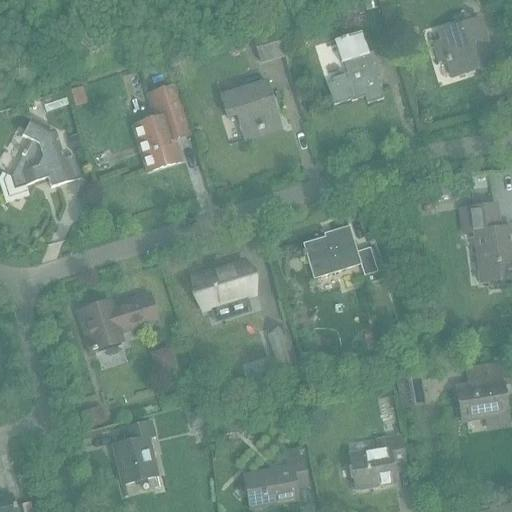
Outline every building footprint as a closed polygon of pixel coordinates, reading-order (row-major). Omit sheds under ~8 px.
[(452,78),(493,65),(479,19),(455,27),(459,39),(444,44),(443,42),(433,45),(439,61),(446,59),(452,78)] [(260,62),(281,55),(273,29),(251,35),(260,62)] [(367,104),(383,99),(374,72),(379,70),(373,52),(368,54),(361,32),(340,38),(347,60),(342,62),(346,74),(332,78),(333,83),(327,85),(333,105),(351,100),(351,102),(365,97),(367,104)] [(260,130),(279,124),(266,82),(220,96),(227,119),(240,115),(245,131),(242,132),(245,143),(263,137),(260,130)] [(190,137),(182,111),(174,87),(155,93),(163,117),(133,126),(148,173),(180,163),(174,142),(190,137)] [(64,92),(41,99),(44,110),(67,103),(64,92)] [(30,141),(10,177),(1,172),(0,174),(0,187),(4,202),(27,195),(25,187),(48,179),(51,190),(80,181),(73,157),(63,160),(54,134),(30,121),(22,136),(30,141)] [(480,284),(511,279),(511,243),(510,228),(498,230),(495,205),(459,209),(462,235),(473,233),(480,284)] [(363,277),(377,273),(369,249),(356,253),(348,227),(331,233),(332,236),(302,245),(313,281),(360,266),(363,277)] [(191,277),(202,311),(217,307),(217,308),(225,306),(224,305),(253,296),(242,261),(191,277)] [(143,326),(156,322),(148,296),(110,307),(109,302),(76,312),(89,353),(121,343),(116,328),(141,320),(143,326)] [(294,364),(284,333),(269,338),(278,369),(294,364)] [(502,386),(511,383),(511,372),(511,364),(479,369),(481,385),(455,389),(461,423),(506,415),(502,386)] [(401,410),(425,406),(421,380),(396,384),(401,410)] [(146,438),(153,437),(149,422),(123,429),(127,443),(112,447),(122,486),(156,477),(146,438)] [(404,469),(404,465),(399,437),(377,441),(379,450),(349,455),(356,491),(394,484),(392,471),(404,469)] [(295,490),(306,488),(301,458),(286,461),(288,469),(244,476),(250,510),(297,502),(295,490)] [(0,511),(15,511),(11,495),(0,497),(0,511)]
